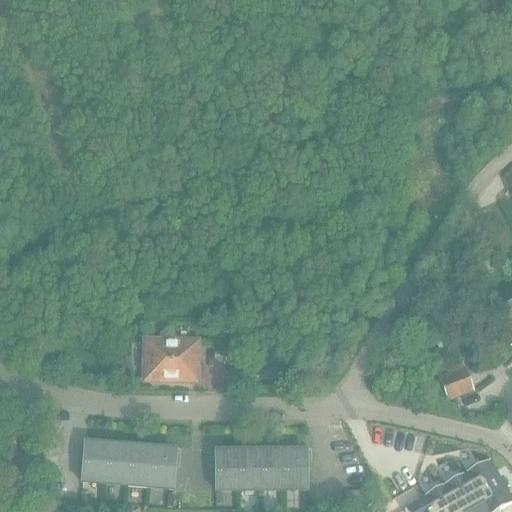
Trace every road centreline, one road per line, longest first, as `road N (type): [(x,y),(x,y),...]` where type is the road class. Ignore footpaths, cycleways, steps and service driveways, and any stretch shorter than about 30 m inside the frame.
road 1 (unknown): [(352,372),(244,313),(133,266),(53,267),(0,281)]
road 2 (tertiary): [(32,384),(106,402),(348,408)]
road 3 (tertiary): [(511,451),(494,437),(348,408)]
road 4 (residential): [(11,511),(32,384)]
